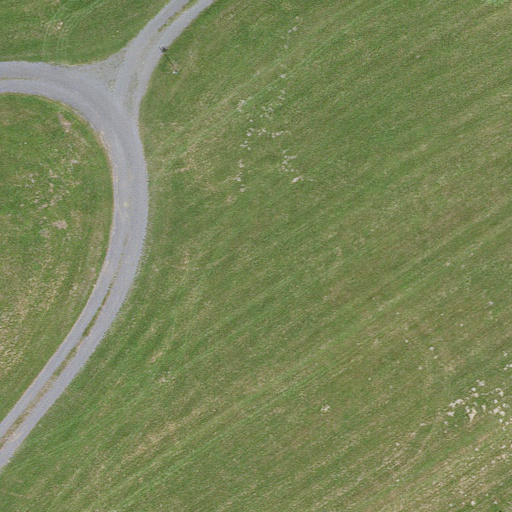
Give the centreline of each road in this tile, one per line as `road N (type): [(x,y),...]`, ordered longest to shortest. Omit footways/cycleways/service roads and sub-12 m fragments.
road 1 (track): [(102,104),(131,169),(114,282),(90,328),(0,441)]
road 2 (track): [(0,78),(28,73),(102,104),(206,0)]
